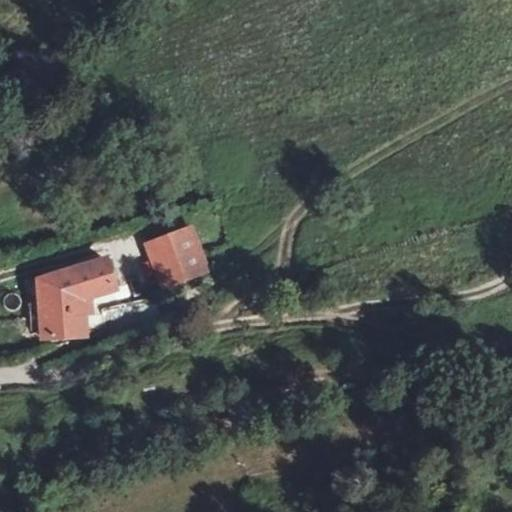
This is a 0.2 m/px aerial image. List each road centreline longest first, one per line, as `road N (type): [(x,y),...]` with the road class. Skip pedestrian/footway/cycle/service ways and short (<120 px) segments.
road 1 (track): [(138,352),(215,325),(319,316),(425,332),(511,365)]
road 2 (track): [(319,316),(473,295),(511,276)]
road 3 (unclassified): [(0,377),(55,375),(138,352)]
